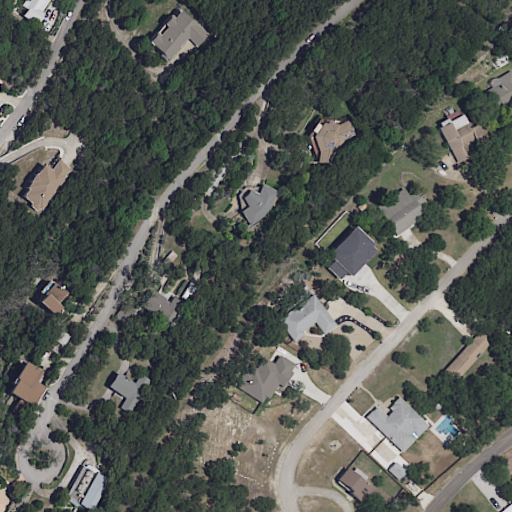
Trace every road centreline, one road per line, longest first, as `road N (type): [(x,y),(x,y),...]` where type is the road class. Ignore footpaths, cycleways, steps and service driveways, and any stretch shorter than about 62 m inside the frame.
road 1 (residential): [(355,0),(250,101),(147,225),(58,385),(39,458)]
road 2 (residential): [(511,197),(317,421),(284,470),(290,511)]
road 3 (residential): [(83,0),(0,132)]
